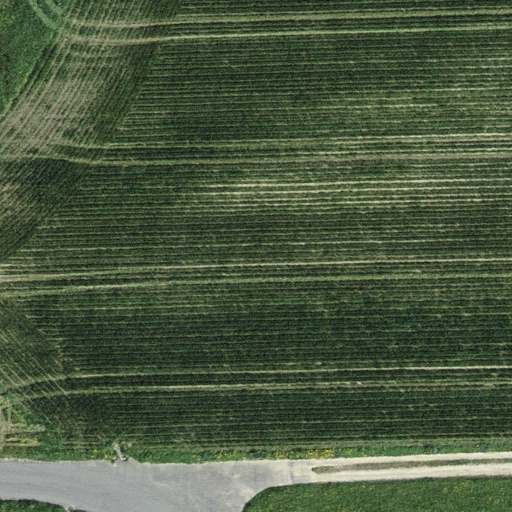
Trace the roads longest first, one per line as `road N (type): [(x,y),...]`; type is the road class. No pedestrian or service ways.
road 1 (track): [(511,462),(275,473),(132,507)]
road 2 (residential): [(0,480),(78,488),(139,511)]
